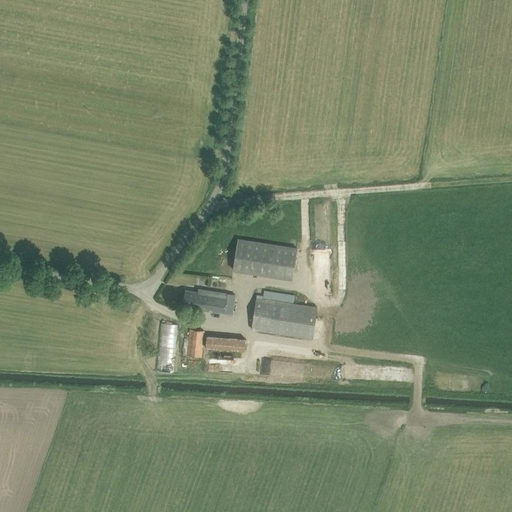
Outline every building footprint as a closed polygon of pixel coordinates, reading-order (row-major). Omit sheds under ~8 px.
[(297,248),(248,240),(238,239),(234,270),(292,279),(297,248)] [(183,306),(193,308),(233,313),(235,294),(198,289),(198,292),(185,290),(183,306)] [(251,330),(313,339),(318,307),(294,303),(295,295),(264,290),(263,296),(257,295),(251,330)] [(160,322),(158,371),(175,372),(178,323),(160,322)] [(202,357),(204,331),(189,329),(186,355),(202,357)] [(206,348),(244,351),(245,338),(207,336),(206,348)]
